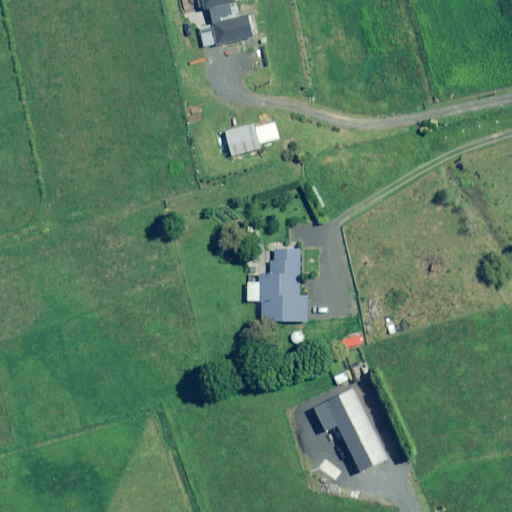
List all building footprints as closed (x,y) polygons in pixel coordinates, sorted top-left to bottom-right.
[(238,4),(237,0),(192,0),(195,12),(209,9),(213,25),(199,28),(204,49),(253,37),(248,16),(234,19),(231,6),(238,4)] [(261,149),(254,125),(225,133),(232,157),(261,149)] [(274,261),(271,261),(271,274),(262,273),(262,284),(248,284),(248,302),(262,302),(262,322),(308,323),(308,298),(300,298),(300,251),(274,251),(274,261)] [(352,380),(348,372),(334,378),(337,385),(352,380)] [(389,459),(354,390),(315,410),(326,433),(338,427),(361,473),(389,459)]
